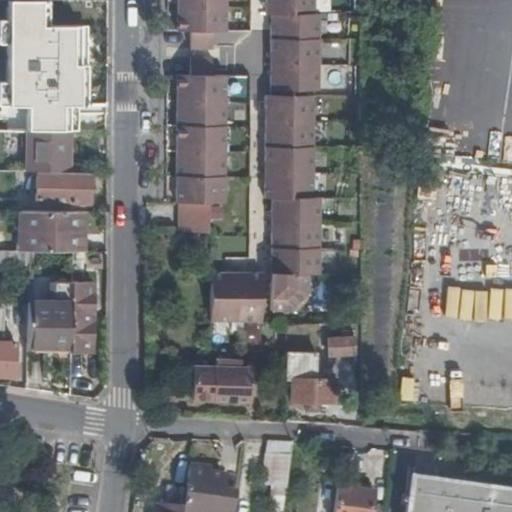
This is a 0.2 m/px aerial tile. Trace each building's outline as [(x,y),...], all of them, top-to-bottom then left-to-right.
[(177,0),(178,17),(187,18),(186,0),(177,0)] [(226,0),(186,0),(187,18),(178,17),(178,32),(190,33),(190,49),(210,49),(212,49),(212,33),(226,33),(226,0)] [(272,91),(284,91),(319,92),(320,17),(315,17),(315,0),(266,0),(267,4),(276,5),(276,17),(281,17),(281,30),(272,30),(271,56),(280,56),(281,79),(272,79),(272,91)] [(272,17),(276,17),(276,5),(267,4),(267,16),(272,17)] [(272,17),(272,30),(281,30),(281,17),(276,17),(272,17)] [(271,56),(272,79),(281,79),(280,56),(271,56)] [(212,76),(210,76),(200,77),(201,67),(210,67),(212,67),(212,59),(210,59),(190,59),(190,76),(178,76),(178,90),(186,90),(186,113),(178,113),(177,140),(186,140),(185,164),(177,164),(177,179),(186,179),(185,190),(177,190),(177,203),(210,204),(225,204),(226,77),(212,77),(212,76)] [(210,76),(212,76),(212,67),(210,67),(201,67),(200,77),(210,76)] [(186,90),(178,90),(178,113),(186,113),(186,90)] [(272,280),(286,281),(286,311),(292,311),(311,292),(311,273),(321,273),(321,197),(314,197),(314,97),(284,97),(266,97),(266,111),(276,111),(275,136),(266,136),(266,163),(275,163),(274,185),(266,185),(266,197),(273,197),(273,211),(282,210),(282,233),(273,233),(272,258),(281,258),(282,273),(272,273),(272,280)] [(276,111),(266,111),(266,136),(275,136),(276,111)] [(25,174),(68,175),(69,135),(25,134),(25,174)] [(186,140),(177,140),(177,164),(185,164),(186,140)] [(275,163),(266,163),(266,185),(274,185),(275,163)] [(90,207),(90,176),(37,175),(36,202),(69,204),(69,206),(90,207)] [(177,179),(177,190),(185,190),(186,179),(177,179)] [(273,211),(273,233),(282,233),(282,210),(273,211)] [(73,254),(79,254),(80,215),(21,214),(21,254),(29,254),(73,254)] [(21,254),(0,253),(0,265),(29,267),(29,254),(21,254)] [(84,280),(83,254),(79,254),(73,254),(72,280),(84,280)] [(272,273),(282,273),(281,258),(272,258),(272,273)] [(225,275),(210,275),(210,323),(262,324),(262,276),(243,276),(243,284),(225,284),(225,275)] [(243,276),(225,275),(225,284),(243,284),(243,276)] [(272,311),(286,311),(286,281),(272,280),(272,311)] [(71,350),(71,356),(92,357),(92,285),(72,285),(72,306),(71,350)] [(457,315),(482,316),(483,289),(458,288),(457,315)] [(28,306),(27,349),(71,350),(72,306),(28,306)] [(0,380),(14,381),(15,343),(4,343),(4,309),(0,309),(0,380)] [(350,340),(329,341),(330,359),(357,358),(356,334),(350,335),(350,340)] [(286,367),(287,383),(293,384),(293,405),(308,405),(308,412),(321,413),(321,405),(337,405),(336,383),(317,382),(316,356),(287,356),(286,367)] [(244,364),(218,362),(218,371),(214,370),(195,370),(193,402),(214,403),(251,404),(252,371),(243,371),(244,364)] [(409,400),(411,378),(400,377),(397,398),(409,400)] [(294,446),(269,444),(267,456),(292,460),(294,446)] [(292,460),(267,456),(263,487),(287,490),(292,460)] [(190,469),(184,510),(183,511),(234,511),(235,504),(222,502),(223,494),(225,479),(209,477),(209,471),(190,469)] [(511,511),(511,502),(483,499),(485,483),(454,479),(451,494),(409,489),(405,511),(511,511)] [(339,483),(338,489),(375,495),(375,488),(339,483)] [(375,495),(338,489),(335,511),(371,511),(373,508),(375,495)] [(236,496),(223,494),(222,502),(235,504),(236,496)]
